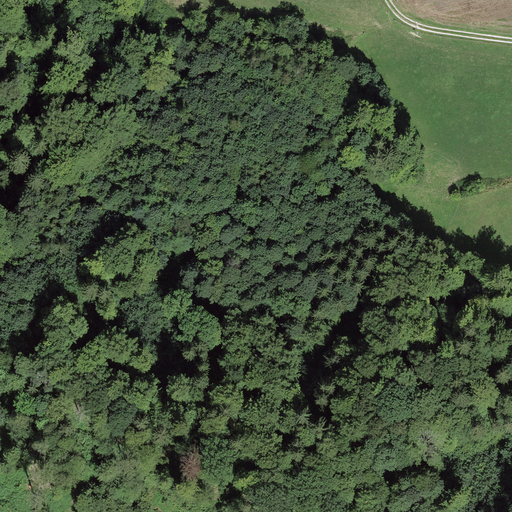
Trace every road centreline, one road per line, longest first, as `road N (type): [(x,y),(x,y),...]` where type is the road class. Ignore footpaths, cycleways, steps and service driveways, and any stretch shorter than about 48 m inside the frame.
road 1 (track): [(511,350),(441,306),(317,325),(230,319),(193,300),(117,219),(0,137)]
road 2 (track): [(511,306),(381,240),(334,181),(321,134)]
road 3 (track): [(511,42),(416,25),(388,0)]
